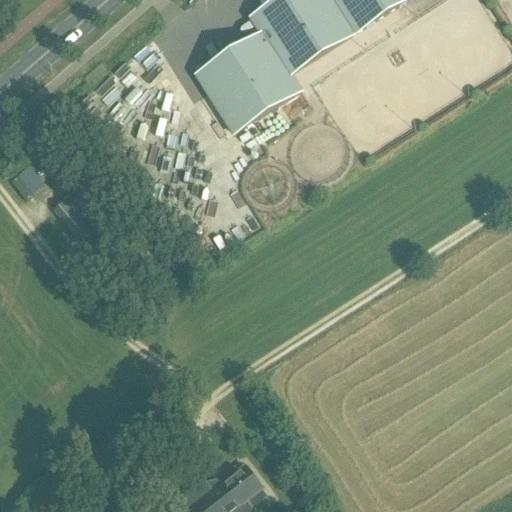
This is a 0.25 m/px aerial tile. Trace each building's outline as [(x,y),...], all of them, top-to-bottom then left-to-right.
[(199,78),(237,137),(302,95),(292,79),(416,0),(286,0),(255,20),(265,36),(199,78)] [(71,199),(55,212),(78,240),(94,227),(71,199)] [(131,427),(89,460),(106,482),(147,450),(146,449),(157,441),(141,422),(133,429),(131,427)] [(204,481),(174,504),(180,511),(253,511),(252,508),(266,497),(263,494),(265,493),(247,469),(240,474),(236,469),(222,479),(215,482),(204,481)] [(92,511),(130,511),(117,496),(116,497),(101,478),(79,495),(92,511)]
